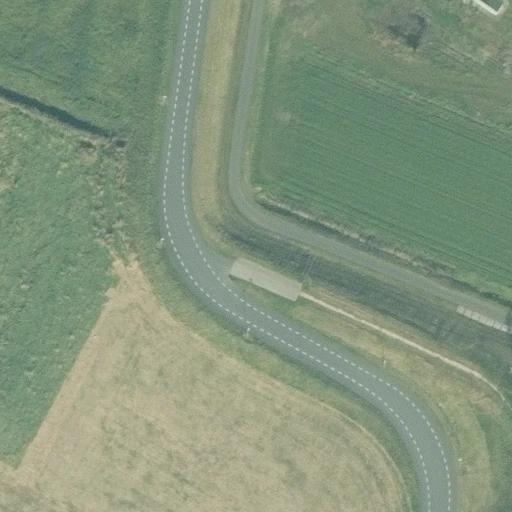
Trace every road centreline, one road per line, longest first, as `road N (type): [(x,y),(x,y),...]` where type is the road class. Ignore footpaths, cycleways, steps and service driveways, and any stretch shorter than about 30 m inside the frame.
road 1 (unclassified): [(196,0),(174,185),(188,257),(227,305),(398,408),(432,464),(439,511)]
road 2 (track): [(297,294),(185,250)]
